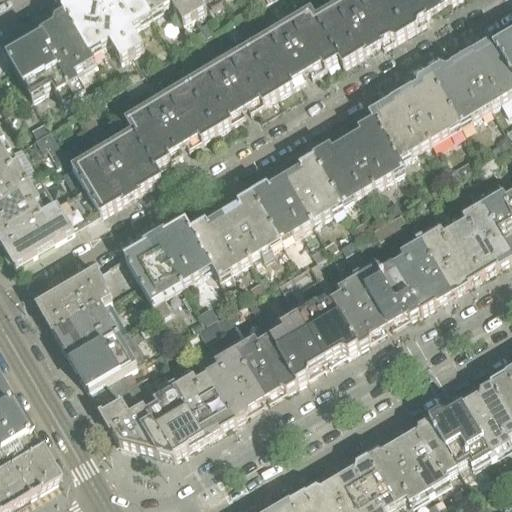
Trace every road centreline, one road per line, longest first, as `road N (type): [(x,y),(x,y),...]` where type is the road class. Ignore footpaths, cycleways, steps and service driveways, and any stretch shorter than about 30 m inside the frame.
road 1 (residential): [(0,311),(511,8)]
road 2 (residential): [(511,300),(226,468)]
road 3 (residential): [(247,502),(511,346)]
road 4 (tertiary): [(104,500),(0,325)]
